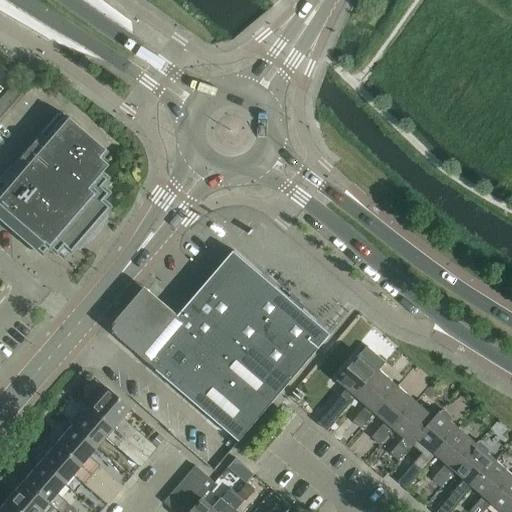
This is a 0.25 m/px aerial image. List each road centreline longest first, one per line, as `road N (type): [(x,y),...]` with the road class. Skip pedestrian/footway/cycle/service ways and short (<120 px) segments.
road 1 (secondary): [(259,171),(291,188),(456,331),(511,363)]
road 2 (secondary): [(511,320),(421,260),(275,144)]
road 3 (secondary): [(19,0),(192,121)]
road 4 (tertiary): [(75,326),(206,171)]
road 5 (secondary): [(214,97),(72,0)]
